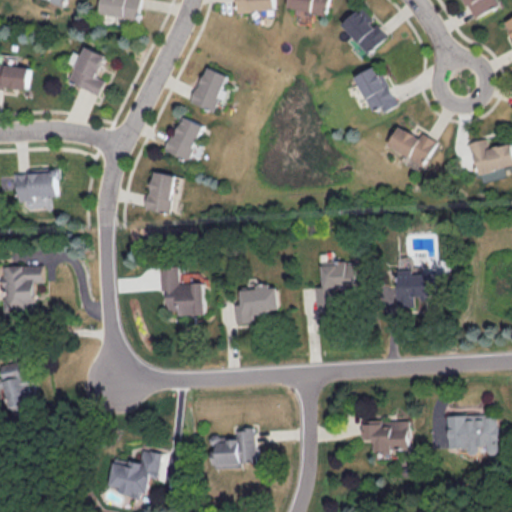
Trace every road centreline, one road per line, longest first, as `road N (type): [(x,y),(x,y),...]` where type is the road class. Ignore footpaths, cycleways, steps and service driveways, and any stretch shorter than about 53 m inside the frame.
road 1 (residential): [(119,377),(103,258),(109,181),(192,0)]
road 2 (residential): [(119,377),(511,361)]
road 3 (residential): [(452,56),(438,77),(443,94),(475,101),(487,89),(484,63),(452,56)]
road 4 (residential): [(301,373),(309,445),(294,511)]
road 5 (residential): [(0,131),(69,132),(123,146)]
